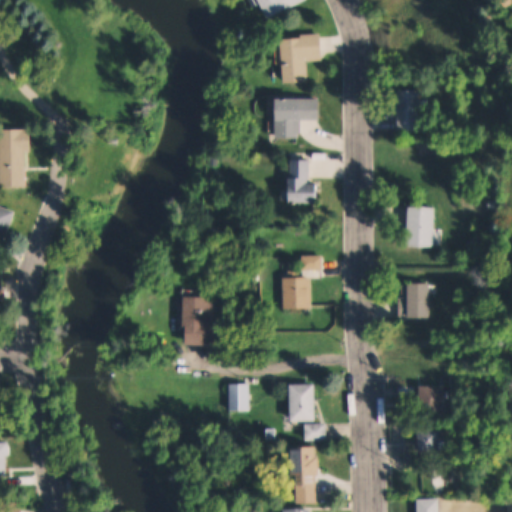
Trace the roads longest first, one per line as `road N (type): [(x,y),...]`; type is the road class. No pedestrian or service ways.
road 1 (residential): [(370,511),(357,325),(354,47),(338,0)]
road 2 (residential): [(55,511),(28,332),(35,263),(64,172),(65,120)]
